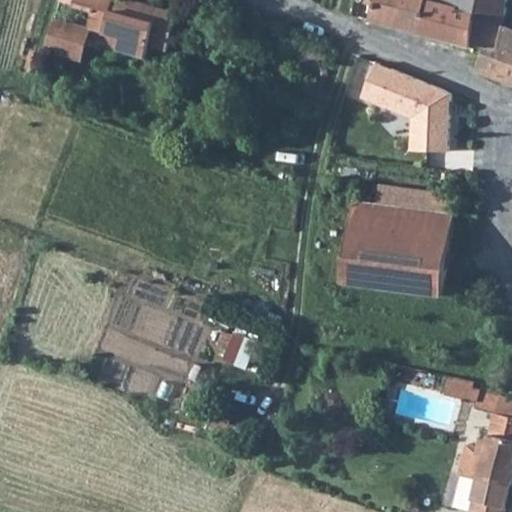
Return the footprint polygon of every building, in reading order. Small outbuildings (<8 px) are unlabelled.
[(97,0),(96,5),(127,17),(132,0),(97,0)] [(177,0),(132,0),(127,17),(173,36),(183,2),(177,0)] [(406,28),(427,33),(428,31),(436,0),(381,0),(383,0),(378,20),(406,28)] [(484,48),(484,46),(494,17),(451,0),(436,0),(428,31),(484,48)] [(511,0),(451,0),(494,17),(494,15),(511,19),(511,0)] [(121,31),(127,17),(96,5),(93,15),(115,21),(121,31)] [(511,25),(511,19),(494,15),(494,17),(484,46),(495,49),(505,52),(511,30),(511,25)] [(155,32),(173,36),(127,17),(121,31),(126,37),(151,44),(155,32)] [(486,72),(511,82),(511,57),(504,55),(505,52),(495,49),(486,72)] [(377,61),(364,97),(412,117),(410,151),(453,148),(451,90),(377,61)] [(403,207),(406,189),(388,186),(385,205),(403,207)] [(456,195),(406,189),(403,207),(454,214),(456,195)] [(361,202),(360,216),(458,229),(460,214),(454,214),(403,207),(385,205),(361,202)] [(358,233),(456,247),(458,229),(360,216),(358,233)] [(456,247),(358,233),(353,263),(451,281),(456,247)] [(451,281),(353,263),(351,284),(450,296),(451,281)] [(229,359),(253,367),(263,337),(239,329),(229,359)] [(454,380),(478,389),(480,380),(455,375),(454,380)] [(451,393),(476,400),(478,389),(454,380),(451,393)] [(482,412),(489,413),(492,401),(498,402),(499,396),(487,392),(482,412)] [(498,402),(492,401),(489,413),(501,417),(494,444),(488,443),(485,454),(492,456),(485,482),(477,511),(509,511),(511,504),(511,400),(506,399),(499,396),(498,402)] [(464,476),(485,482),(492,456),(485,454),(472,450),(464,476)]
